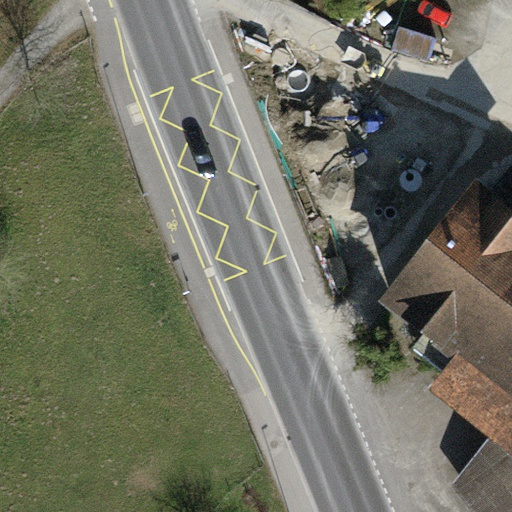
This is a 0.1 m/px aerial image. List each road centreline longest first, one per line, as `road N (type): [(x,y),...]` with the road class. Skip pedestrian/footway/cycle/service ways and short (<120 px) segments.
road 1 (tertiary): [(354,511),(151,0)]
road 2 (track): [(82,0),(0,89)]
